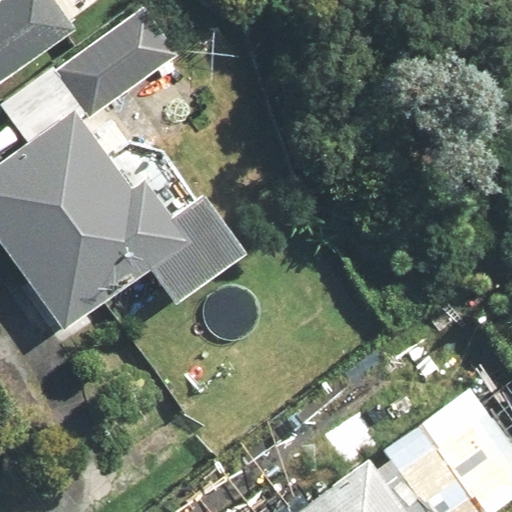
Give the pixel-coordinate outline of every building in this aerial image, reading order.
[(0,0),(0,78),(71,28),(51,0),(0,0)] [(175,56),(142,8),(54,69),(87,117),(175,56)] [(139,176),(126,186),(69,107),(0,156),(0,249),(60,331),(146,269),(171,303),(242,251),(199,193),(168,215),(139,176)] [(453,284),(433,257),(380,296),(401,323),(453,284)] [(489,511),(511,496),(511,448),(467,386),(380,448),(426,511),(489,511)] [(405,511),(363,456),(287,511),(405,511)]
